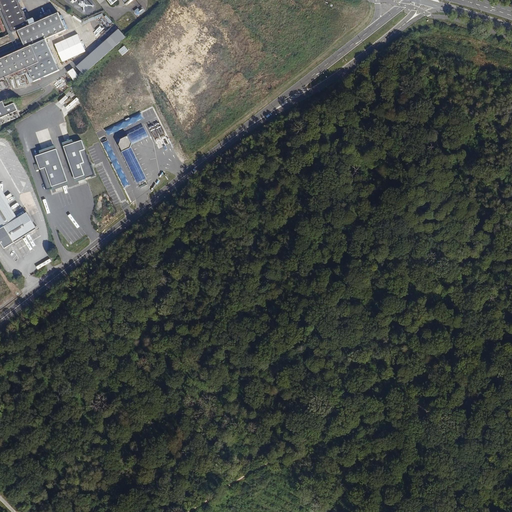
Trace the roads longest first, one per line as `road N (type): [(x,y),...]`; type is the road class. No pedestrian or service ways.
road 1 (track): [(190,511),(361,403),(403,395),(457,425),(511,432)]
road 2 (tertiary): [(235,134),(0,319)]
road 3 (tertiary): [(235,134),(406,23)]
road 4 (tertiary): [(375,26),(235,134)]
